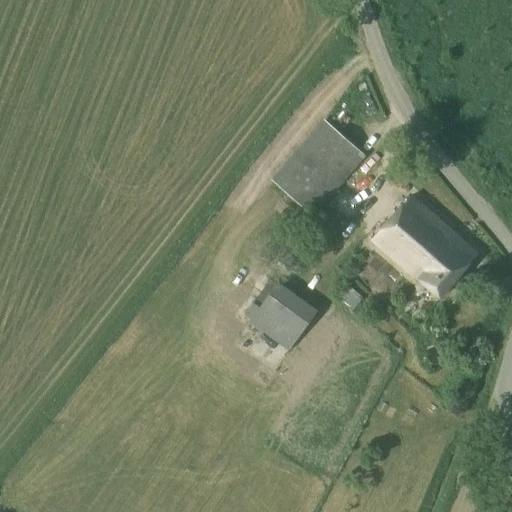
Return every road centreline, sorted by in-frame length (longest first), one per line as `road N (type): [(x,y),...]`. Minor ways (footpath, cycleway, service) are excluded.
road 1 (unclassified): [(511,256),(387,96),(352,0)]
road 2 (unclassified): [(511,491),(494,434),(511,354)]
